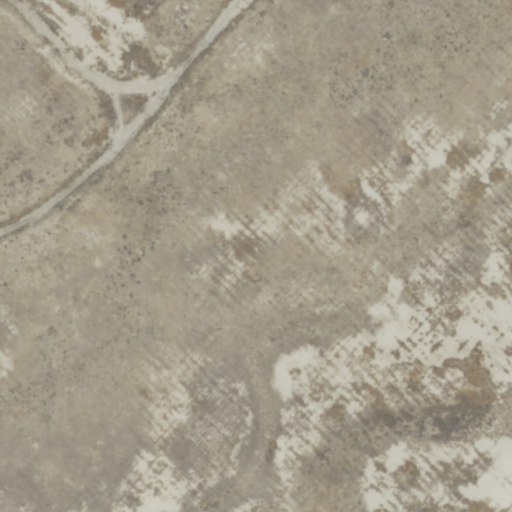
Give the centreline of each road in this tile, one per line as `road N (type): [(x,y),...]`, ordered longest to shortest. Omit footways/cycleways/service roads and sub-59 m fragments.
road 1 (track): [(10,0),(128,118),(225,0)]
road 2 (track): [(128,118),(27,218),(0,226)]
